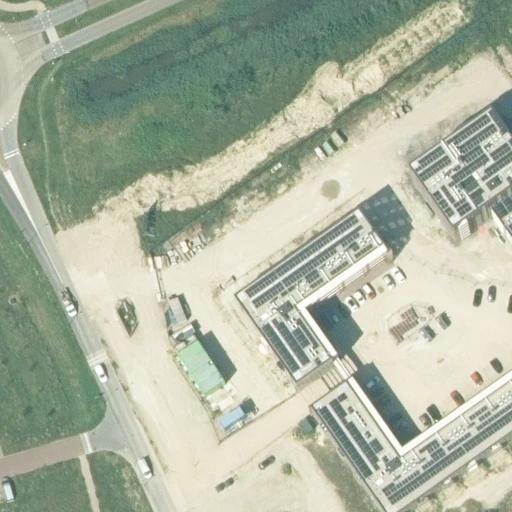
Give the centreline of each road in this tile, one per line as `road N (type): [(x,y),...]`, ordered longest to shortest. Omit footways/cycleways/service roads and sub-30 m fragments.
road 1 (tertiary): [(170,511),(33,225)]
road 2 (tertiary): [(10,69),(172,0)]
